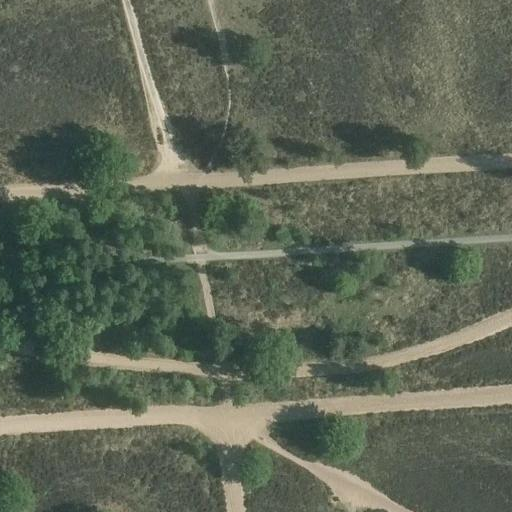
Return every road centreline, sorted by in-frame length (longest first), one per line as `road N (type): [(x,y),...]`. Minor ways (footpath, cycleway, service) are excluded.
road 1 (track): [(511,164),(174,182)]
road 2 (track): [(511,311),(350,364),(217,369)]
road 3 (track): [(511,395),(227,415)]
road 4 (track): [(227,415),(0,424)]
road 5 (track): [(217,369),(0,344)]
road 6 (track): [(174,182),(122,0)]
road 7 (track): [(0,194),(174,182)]
